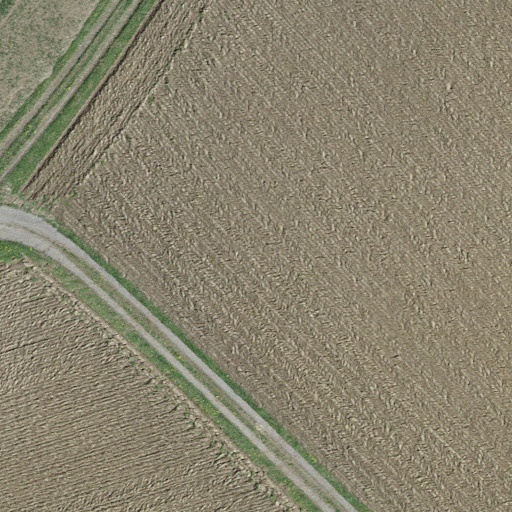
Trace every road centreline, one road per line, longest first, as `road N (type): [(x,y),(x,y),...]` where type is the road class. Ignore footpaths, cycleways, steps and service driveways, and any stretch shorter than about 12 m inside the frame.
road 1 (track): [(332,511),(23,223),(0,220)]
road 2 (track): [(122,0),(0,168)]
